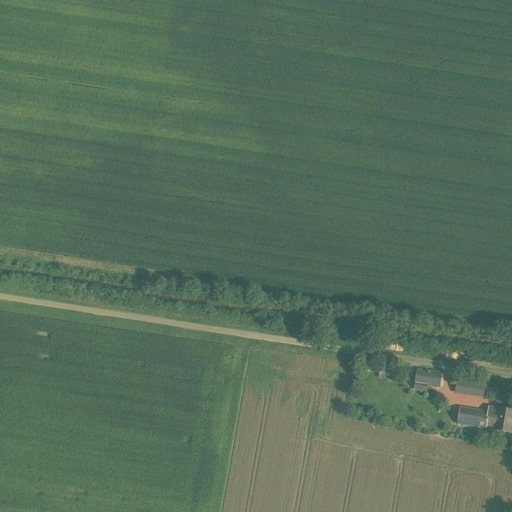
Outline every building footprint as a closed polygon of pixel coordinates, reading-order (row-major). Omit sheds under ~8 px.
[(442,374),(419,370),(417,383),(440,386),(442,374)] [(486,381),(459,377),(457,390),(484,394),(486,381)] [(494,411),(490,410),(491,407),(490,407),(489,413),(490,413),(487,429),(487,428),(487,429),(495,430),(499,409),(495,408),(494,411)] [(489,413),(461,408),(458,424),(487,428),(487,429),(490,413),(489,413)] [(511,410),(499,408),(499,409),(495,430),(511,433),(511,410)]
